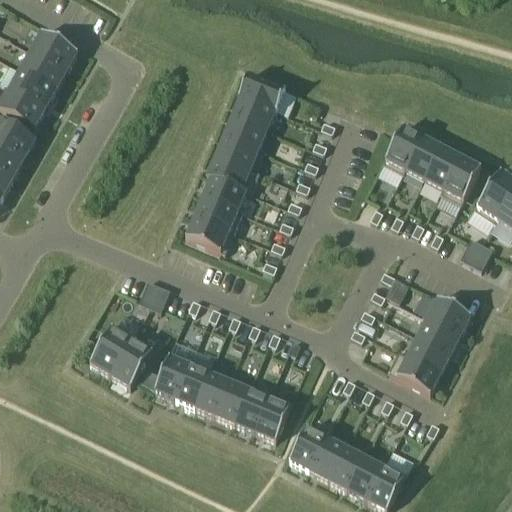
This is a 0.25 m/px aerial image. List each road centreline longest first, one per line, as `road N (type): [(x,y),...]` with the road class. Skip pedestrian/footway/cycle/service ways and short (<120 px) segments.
road 1 (residential): [(383,248),(500,304),(493,320),(442,417),(333,362)]
road 2 (residential): [(44,230),(124,85),(119,64),(4,0)]
road 3 (residential): [(274,325),(44,230)]
road 4 (residential): [(383,248),(333,362)]
